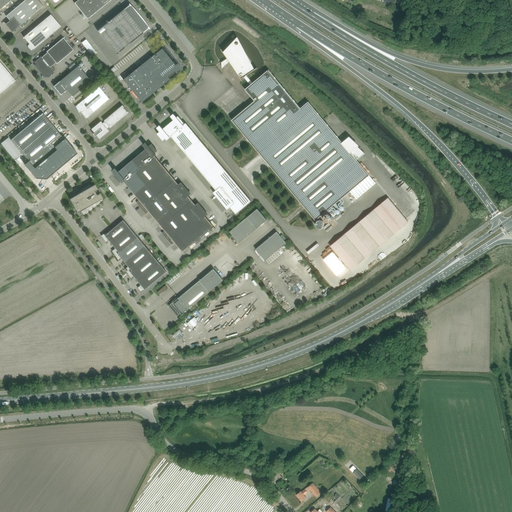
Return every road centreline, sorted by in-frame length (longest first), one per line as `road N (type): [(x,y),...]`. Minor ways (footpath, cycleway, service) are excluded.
road 1 (primary): [(438,272),(367,318),(267,363),(182,383),(0,401)]
road 2 (unknown): [(196,66),(213,79),(194,106),(203,125),(278,216),(311,236),(332,229),(384,180),(359,138),(332,118)]
road 3 (unclassified): [(0,418),(139,409),(172,449),(245,470),(290,511)]
road 4 (motorway): [(297,23),(431,134),(504,222)]
road 5 (motorway): [(297,23),(511,140)]
road 6 (motorway): [(511,124),(311,16)]
road 7 (unclassified): [(97,158),(196,70),(195,56),(148,0)]
road 8 (motorway): [(511,69),(425,65),(311,16)]
road 9 (unclassified): [(166,348),(51,197)]
road 10 (unclassified): [(97,158),(0,41)]
road 11 (unknown): [(168,23),(113,71),(146,114)]
road 12 (unknown): [(243,241),(140,314)]
road 13 (unknown): [(263,268),(290,303),(306,298),(311,290),(295,260),(278,256)]
